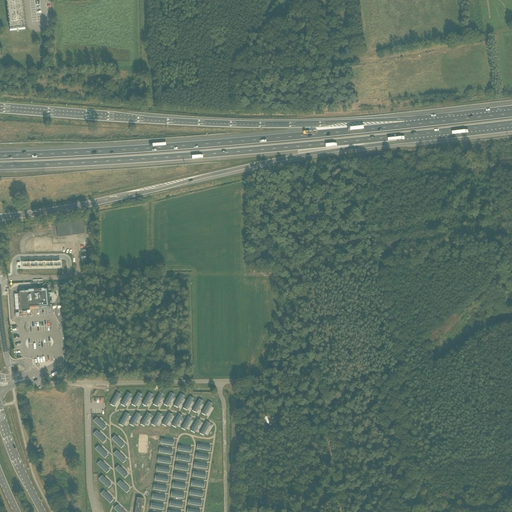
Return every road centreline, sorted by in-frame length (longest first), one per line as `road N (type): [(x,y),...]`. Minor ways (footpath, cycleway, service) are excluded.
road 1 (motorway): [(0,217),(397,136)]
road 2 (motorway): [(404,126),(0,156)]
road 3 (motorway): [(404,126),(0,108)]
road 4 (motorway): [(0,166),(397,136)]
road 5 (track): [(341,511),(315,386),(45,384)]
road 6 (track): [(417,511),(377,263)]
road 7 (track): [(511,29),(365,57)]
